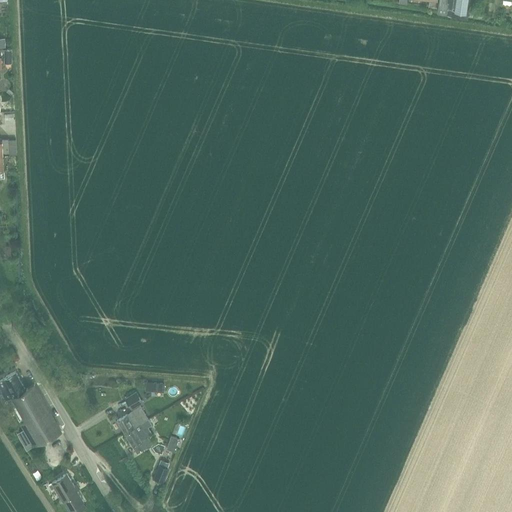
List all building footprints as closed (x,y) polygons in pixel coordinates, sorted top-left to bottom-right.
[(468,16),(470,0),(438,0),(437,10),(451,12),(451,13),(468,16)] [(12,49),(4,50),(4,63),(12,63),(12,49)] [(2,139),(0,138),(0,155),(3,155),(10,155),(9,139),(9,138),(2,139)] [(3,247),(5,259),(12,258),(10,246),(3,247)] [(16,370),(0,379),(0,386),(3,391),(0,392),(0,396),(3,401),(7,398),(7,399),(9,402),(20,422),(19,423),(23,430),(33,447),(62,431),(35,384),(26,389),(16,370)] [(145,390),(153,391),(153,382),(146,381),(145,390)] [(136,392),(125,398),(132,409),(142,402),(136,392)] [(117,420),(125,433),(148,419),(141,406),(136,408),(117,420)] [(125,433),(133,446),(137,453),(147,447),(148,448),(152,446),(151,445),(152,444),(148,437),(152,435),(148,428),(152,425),(148,419),(125,433)] [(23,430),(17,433),(21,440),(27,436),(23,430)] [(168,444),(176,447),(179,438),(175,437),(171,436),(168,444)] [(159,464),(154,478),(163,482),(168,468),(167,467),(169,463),(161,460),(159,464)] [(53,483),(49,485),(52,489),(56,487),(69,511),(70,510),(84,502),(78,490),(80,488),(78,483),(75,485),(67,473),(52,481),(53,483)]
